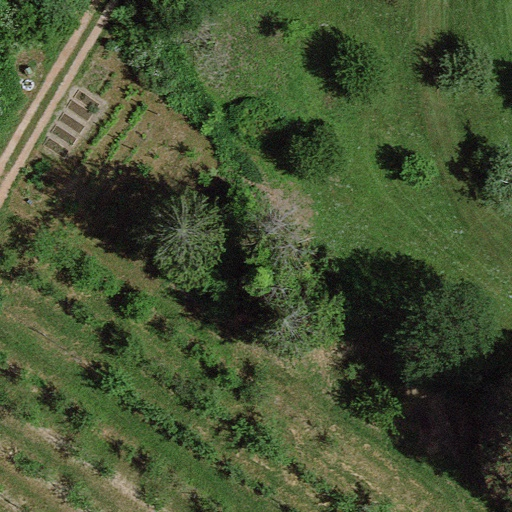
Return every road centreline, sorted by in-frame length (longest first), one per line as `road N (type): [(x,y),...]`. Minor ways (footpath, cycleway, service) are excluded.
road 1 (track): [(511,251),(462,185),(445,138),(432,92),(427,0)]
road 2 (track): [(114,0),(0,186)]
